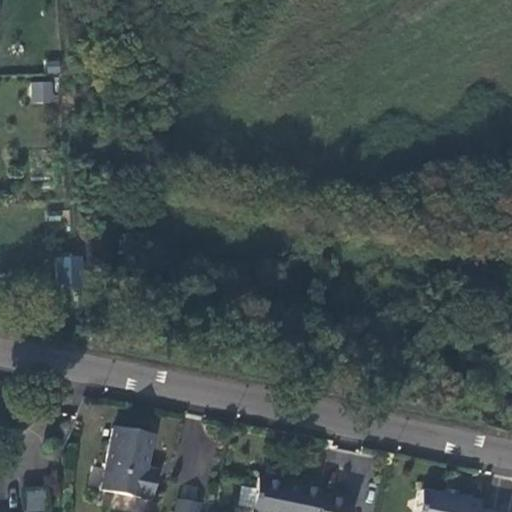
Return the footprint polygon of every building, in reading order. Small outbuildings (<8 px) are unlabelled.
[(30,82),(31,103),(53,102),(52,81),(30,82)] [(64,176),(33,176),(33,194),(64,193),(64,176)] [(81,257),(58,256),(57,284),(80,285),(81,257)] [(145,435),(109,428),(97,488),(145,497),(149,477),(146,469),(139,463),(145,435)] [(341,511),(345,498),(313,492),(314,490),(276,482),(273,478),(259,475),(253,478),(250,477),(243,511),(341,511)] [(472,501),(414,489),(409,511),(487,511),(471,508),(472,501)] [(20,493),(19,511),(40,511),(41,493),(20,493)] [(190,511),(192,503),(170,499),(167,511),(190,511)]
